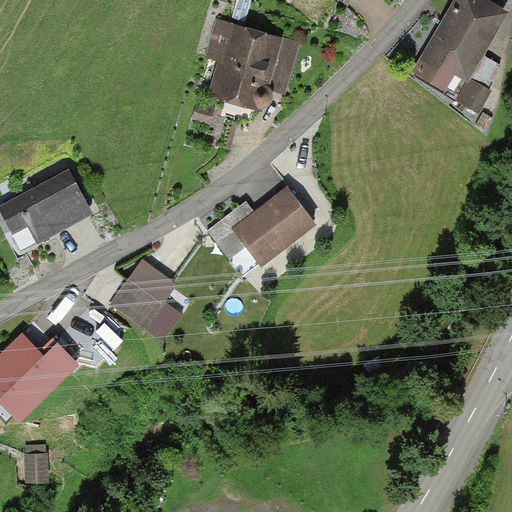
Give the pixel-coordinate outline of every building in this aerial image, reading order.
[(237,0),(231,24),(243,27),(250,0),(248,0),(237,0)] [(484,0),(455,0),(412,75),(457,103),(458,102),(471,80),(485,57),(510,16),(484,0)] [(220,60),(208,98),(262,114),(263,110),(269,108),(272,105),(274,101),(275,97),(273,93),(285,97),(301,44),(243,27),(231,24),(217,20),(206,56),(220,60)] [(485,57),(471,80),(487,89),(501,66),(485,57)] [(487,89),(471,80),(458,102),(480,114),(493,92),(487,89)] [(216,109),(198,104),(193,120),(211,125),(216,109)] [(484,113),(477,124),(486,129),(493,118),(484,113)] [(45,184),(0,207),(0,209),(22,251),(38,243),(41,247),(96,217),(71,170),(45,184)] [(253,216),(234,231),(248,249),(262,266),(313,227),(286,192),(253,216)] [(232,261),(248,249),(234,231),(253,216),(245,206),(210,232),(232,261)] [(143,261),(111,306),(163,342),(181,316),(164,304),(177,285),(143,261)] [(77,367),(34,324),(0,357),(0,404),(20,424),(77,367)] [(25,456),(26,484),(50,484),(49,454),(47,454),(47,445),(27,445),(27,455),(25,456)]
